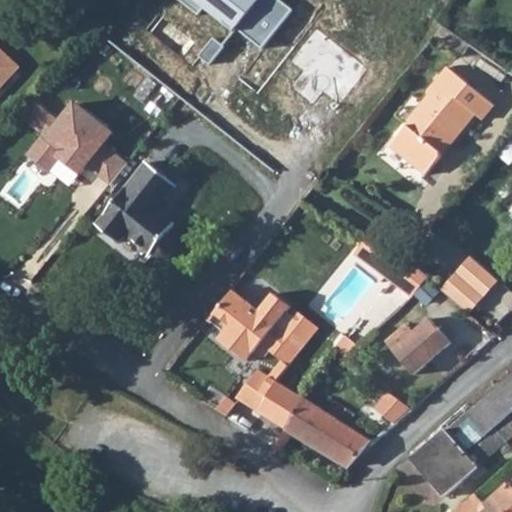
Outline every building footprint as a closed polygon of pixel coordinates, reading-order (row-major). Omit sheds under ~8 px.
[(441,25),(434,35),(463,54),(470,45),(441,25)] [(0,87),(20,65),(0,47),(0,87)] [(448,67),(428,91),(427,103),(393,146),(427,175),(440,159),(441,151),(448,143),(452,145),(476,115),(483,121),(495,106),(448,67)] [(149,162),(98,225),(121,243),(129,234),(155,255),(162,256),(167,255),(170,253),(174,247),(174,244),(172,239),(169,234),(177,225),(159,210),(178,186),(149,162)] [(403,272),(367,244),(358,255),(394,283),(400,277),(403,272)] [(403,272),(400,277),(394,283),(413,297),(429,278),(411,262),(403,272)] [(477,262),(448,291),(469,309),(498,280),(477,262)] [(419,294),(432,303),(441,290),(429,281),(419,294)] [(256,314),(228,293),(205,323),(222,336),(217,343),(246,363),(253,354),(259,359),(265,358),(268,353),(281,362),(270,378),(258,370),(235,397),(285,428),(304,399),(277,382),(293,361),(286,356),(295,343),(282,332),(288,325),(279,318),(287,309),(270,296),(256,314)] [(316,330),(295,315),(288,325),(282,332),(295,343),(286,356),(293,361),(316,330)] [(408,324),(387,342),(416,374),(452,342),(431,318),(415,332),(408,324)] [(511,413),(511,371),(412,458),(443,497),(511,437),(511,413),(511,414),(511,413)] [(285,428),(274,447),(281,451),(292,433),(348,467),(372,439),(304,399),(285,428)] [(489,508),(484,511),(511,511),(511,484),(511,483),(486,505),(489,508)] [(484,511),(489,508),(486,505),(477,494),(455,511),(484,511)]
